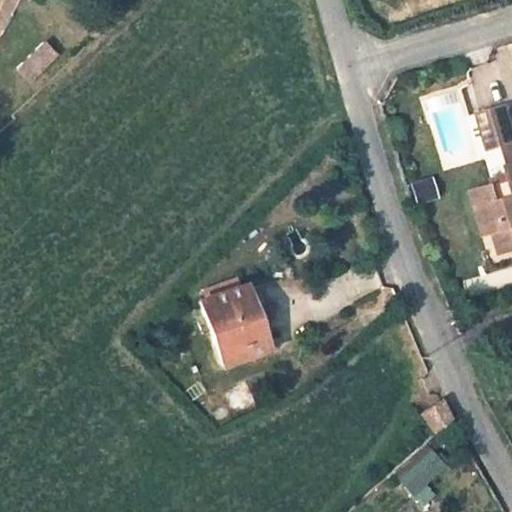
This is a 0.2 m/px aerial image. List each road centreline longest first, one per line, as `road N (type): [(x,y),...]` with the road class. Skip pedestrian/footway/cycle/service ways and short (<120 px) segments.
road 1 (unclassified): [(511,489),(413,288),(347,68)]
road 2 (residential): [(511,20),(347,68)]
